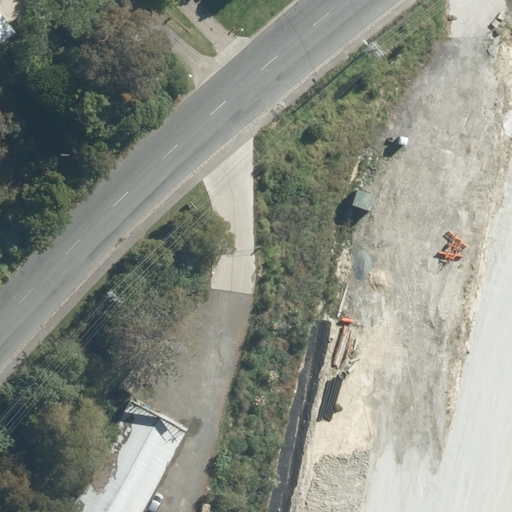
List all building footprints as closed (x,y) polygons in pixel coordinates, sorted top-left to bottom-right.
[(0,45),(12,37),(0,21),(0,45)] [(358,511),(427,172),(361,159),(289,511),(358,511)] [(511,226),(500,318),(511,319),(511,226)] [(511,511),(511,410),(485,406),(466,511),(511,511)] [(132,412),(77,511),(142,511),(182,439),(132,412)]
